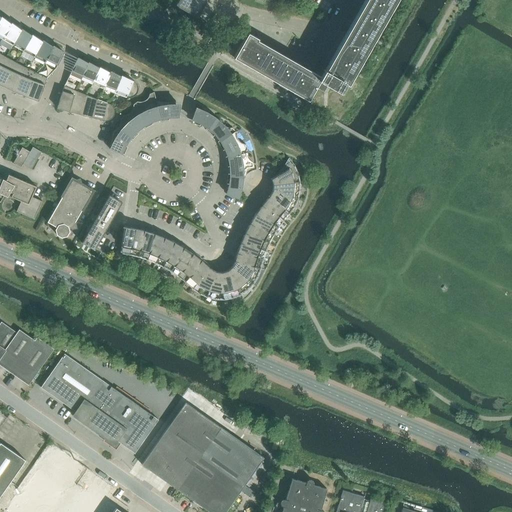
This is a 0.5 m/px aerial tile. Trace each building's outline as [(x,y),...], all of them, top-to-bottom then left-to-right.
[(197,17),(206,0),(178,0),(176,5),(197,17)] [(367,0),(331,65),(327,63),(318,62),(311,74),(255,42),(257,38),(247,33),(233,57),(308,100),(315,87),(319,80),(328,85),(339,92),(344,82),(347,84),(395,0),(367,0)] [(0,19),(0,38),(2,39),(11,24),(1,18),(0,19)] [(2,39),(12,45),(21,30),(11,24),(2,39)] [(12,45),(23,51),(32,36),(21,30),(12,45)] [(23,51),(34,57),(42,41),(32,36),(23,51)] [(34,57),(44,63),(53,47),(42,41),(34,57)] [(53,47),(44,63),(56,68),(64,52),(53,47)] [(0,66),(0,84),(4,87),(15,62),(5,56),(0,66)] [(69,75),(81,80),(88,63),(77,58),(69,75)] [(4,87),(15,92),(25,67),(15,62),(4,87)] [(81,80),(92,84),(99,68),(88,63),(81,80)] [(15,92),(26,97),(35,72),(25,67),(15,92)] [(92,84),(103,89),(110,72),(99,68),(92,84)] [(35,72),(26,97),(38,101),(47,78),(35,72)] [(103,89),(115,93),(121,76),(110,72),(103,89)] [(121,76),(115,93),(126,97),(128,98),(131,98),(133,97),(135,96),(137,94),(138,92),(138,89),(138,87),(137,85),(136,83),(134,81),(132,80),(121,76)] [(328,85),(319,80),(315,87),(324,92),(328,85)] [(57,108),(69,112),(75,90),(64,85),(57,108)] [(69,112),(81,115),(86,95),(75,90),(69,112)] [(133,107),(133,108),(144,125),(152,121),(160,118),(154,92),(149,94),(149,96),(148,98),(146,99),(145,100),(143,101),(143,100),(142,101),(143,101),(141,102),(139,102),(137,101),(133,104),(133,107)] [(154,92),(160,118),(170,116),(168,103),(156,101),(154,92)] [(81,115),(92,118),(96,99),(86,95),(81,115)] [(96,99),(92,118),(104,121),(107,121),(109,120),(112,118),(113,116),(114,113),(114,111),(114,108),(112,106),(110,104),(96,99)] [(118,127),(130,137),(136,131),(144,125),(133,108),(132,108),(132,109),(132,111),(131,112),(129,114),(127,114),(125,115),(123,115),(120,120),(120,122),(120,124),(119,126),(118,127)] [(201,123),(208,128),(216,118),(206,112),(196,108),(192,119),(201,123)] [(221,120),(216,118),(208,128),(215,134),(221,141),(235,131),(232,128),(230,128),(228,127),(226,127),(224,126),(225,125),(224,125),(223,124),(222,122),(221,120)] [(130,137),(118,127),(118,128),(117,129),(115,130),(113,131),(110,149),(121,153),(125,145),(130,137)] [(221,141),(225,149),(228,157),(246,152),(246,151),(247,148),(246,144),(243,144),(242,143),(240,142),(241,142),(240,141),(240,142),(238,140),(237,139),(237,137),(237,135),(237,133),(235,131),(221,141)] [(18,154),(13,163),(21,167),(23,164),(31,169),(41,152),(33,147),(30,152),(26,159),(18,154)] [(30,152),(22,147),(18,154),(26,159),(30,152)] [(230,166),(230,175),(244,176),(247,168),(253,167),(252,162),(251,161),(249,160),(248,158),(247,157),(246,155),(246,153),(247,153),(247,152),(246,152),(228,157),(230,166)] [(271,178),(271,179),(273,185),(299,182),(298,173),(294,165),(289,158),(285,164),(282,168),(279,172),(273,177),(271,178)] [(0,202),(4,195),(7,197),(10,192),(12,193),(10,197),(21,201),(16,211),(34,219),(42,201),(32,197),(36,186),(8,174),(5,180),(0,177),(0,202)] [(244,176),(230,175),(229,184),(226,193),(238,198),(244,176)] [(74,223),(93,191),(72,179),(46,224),(46,225),(48,222),(56,227),(55,229),(56,235),(61,237),(67,236),(69,231),(69,229),(75,227),(74,223)] [(299,182),(273,185),(272,190),(298,198),(298,199),(299,190),(299,182)] [(269,195),(289,213),(294,206),(298,198),(272,190),(272,191),(269,195)] [(262,204),(283,220),(289,213),(269,195),(262,204)] [(256,212),(278,227),(283,220),(262,204),(256,212)] [(250,222),(273,235),(278,227),(256,212),(250,222)] [(110,221),(98,214),(81,242),(94,249),(106,229),(110,221)] [(245,231),(269,243),(273,235),(250,222),(245,231)] [(120,252),(129,254),(135,228),(124,226),(124,227),(120,252)] [(129,254),(138,256),(146,231),(135,228),(129,254)] [(138,256),(147,259),(156,234),(146,231),(138,256)] [(241,241),(266,251),(269,243),(245,231),(241,241)] [(147,259),(155,262),(166,238),(156,234),(147,259)] [(155,262),(163,266),(176,243),(166,238),(155,262)] [(237,251),(262,260),(266,251),(241,241),(237,251)] [(163,266),(171,271),(185,248),(176,243),(163,266)] [(171,271),(178,276),(194,254),(185,248),(171,271)] [(234,261),(260,268),(262,260),(237,251),(234,261)] [(178,276),(185,282),(202,261),(194,254),(178,276)] [(185,282),(192,288),(210,268),(202,261),(185,282)] [(231,266),(252,283),(257,276),(260,268),(234,261),(232,266),(231,266)] [(227,270),(239,294),(246,289),(252,283),(231,266),(231,267),(227,270)] [(214,270),(210,268),(192,288),(196,290),(201,294),(206,297),(216,272),(214,270)] [(221,272),(223,299),(231,297),(239,294),(227,270),(226,271),(222,272),(221,272)] [(215,299),(223,299),(221,272),(216,272),(206,297),(215,299)] [(0,323),(0,364),(28,384),(53,349),(37,338),(34,341),(19,330),(16,333),(1,322),(0,323)] [(40,387),(74,411),(71,415),(114,445),(117,441),(134,454),(158,420),(64,353),(40,387)] [(185,402),(141,464),(208,511),(225,511),(263,458),(185,402)] [(320,510),(326,489),(291,479),(285,499),(283,499),(282,500),(280,501),(280,503),(280,504),(281,506),(282,507),(280,511),(322,511),(321,510),(320,510)] [(364,511),(360,511),(364,497),(342,490),(336,511),(335,511),(364,511)]
